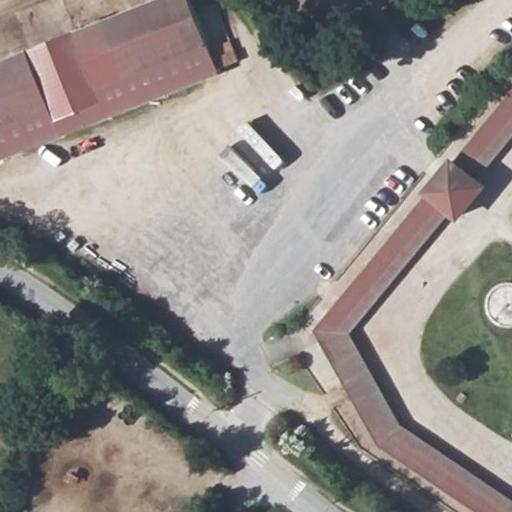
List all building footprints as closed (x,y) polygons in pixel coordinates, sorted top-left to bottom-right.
[(0,154),(218,70),(193,6),(200,3),(199,0),(162,0),(0,63),(0,154)] [(511,157),(511,127),(470,178),(485,190),(511,157)] [(508,511),(387,435),(370,347),(468,227),(475,233),(500,203),(493,197),(511,173),(511,157),(485,190),(470,178),(445,209),(460,221),(359,345),(378,441),(490,511),(508,511)] [(455,511),(490,511),(378,441),(359,345),(460,221),(445,209),(334,345),(355,448),(455,511)] [(326,338),(303,347),(315,378),(338,369),(326,338)]
